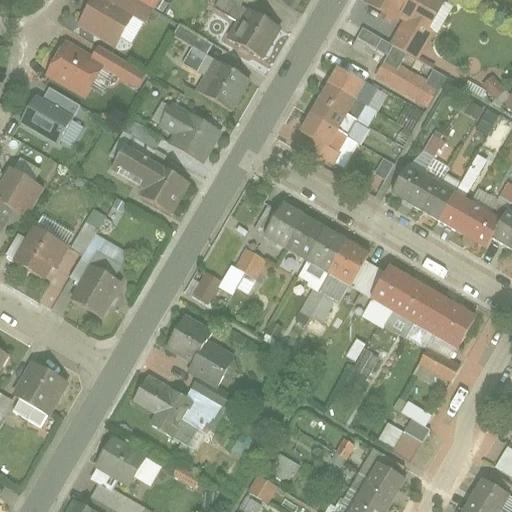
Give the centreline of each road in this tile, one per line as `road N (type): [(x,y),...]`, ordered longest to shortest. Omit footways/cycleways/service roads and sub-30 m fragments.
road 1 (residential): [(245,146),(511,302)]
road 2 (tertiary): [(113,370),(245,146)]
road 3 (residential): [(424,511),(511,362)]
road 4 (tertiary): [(245,146),(333,0)]
road 5 (tertiary): [(31,511),(113,370)]
road 6 (residential): [(0,303),(113,370)]
